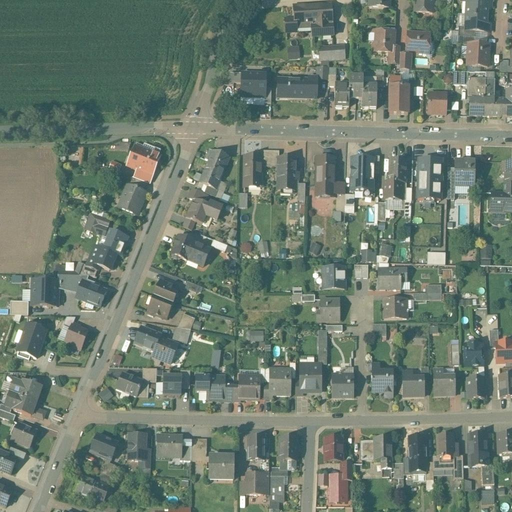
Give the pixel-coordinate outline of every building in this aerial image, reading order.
[(369,0),(369,8),(388,10),(389,2),(390,0),(369,0)] [(414,0),(414,14),(432,15),(432,0),(414,0)] [(477,1),(467,0),(467,4),(466,16),(486,18),(486,11),(490,10),(491,2),(477,1)] [(330,5),(293,7),(294,20),(295,28),(296,28),(311,27),(312,38),(322,38),(332,37),(330,5)] [(486,18),(466,16),(465,29),(465,32),(475,33),(489,34),(489,26),(486,24),(486,18)] [(294,20),(285,21),(286,33),(296,33),(296,28),(295,28),(294,20)] [(475,33),(465,32),(465,29),(458,28),(458,38),(475,39),(475,33)] [(394,34),(376,33),(375,43),(373,45),(373,50),(375,52),(375,53),(389,54),(393,54),(393,49),(394,34)] [(429,36),(408,35),(407,52),(415,52),(417,55),(423,55),(425,53),(425,47),(428,44),(429,36)] [(475,39),(458,38),(457,46),(468,47),(468,46),(474,46),(475,39)] [(323,59),(348,57),(347,42),(322,44),(323,59)] [(474,46),(468,46),(468,47),(467,68),(487,69),(488,47),(474,46)] [(302,60),(301,47),(288,48),(288,60),(302,60)] [(400,50),(393,49),(393,54),(389,54),(388,65),(399,66),(400,56),(400,50)] [(410,56),(400,56),(399,66),(399,72),(409,72),(410,56)] [(508,63),(499,62),(499,76),(507,76),(508,63)] [(328,69),(317,69),(316,79),(317,79),(317,82),(328,82),(328,77),(328,69)] [(415,74),(399,73),(399,81),(414,81),(415,74)] [(468,75),(452,74),(452,87),(467,87),(468,87),(468,75)] [(253,75),(242,75),(241,99),(253,99),(253,75)] [(265,75),(253,75),(253,99),(265,99),(265,75)] [(476,75),(476,90),(467,90),(466,102),(469,102),(469,118),(484,118),(485,84),(485,75),(476,75)] [(476,75),(468,75),(468,87),(467,87),(467,90),(476,90),(476,75)] [(498,76),(485,75),(485,84),(494,84),(498,84),(498,76)] [(499,76),(498,76),(498,84),(498,88),(506,88),(507,76),(499,76)] [(335,77),(328,77),(328,82),(327,88),(335,89),(335,86),(335,77)] [(355,81),(349,81),(349,86),(349,101),(355,101),(359,101),(362,101),(362,86),(363,86),(363,77),(355,77),(355,81)] [(308,82),(277,81),(277,100),(317,100),(317,82),(317,79),(316,79),(308,79),(308,82)] [(399,83),(398,89),(389,88),(389,116),(407,117),(408,84),(399,83)] [(494,84),(485,84),(484,118),(500,118),(500,102),(494,102),(494,84)] [(349,86),(335,86),(335,89),(334,109),(348,110),(349,101),(349,86)] [(363,86),(362,86),(362,101),(362,110),(376,110),(376,89),(376,87),(363,86)] [(439,96),(428,95),(428,115),(433,115),(433,117),(445,117),(445,112),(446,98),(439,98),(439,96)] [(160,159),(135,148),(127,167),(153,178),(160,159)] [(415,148),(415,159),(424,159),(425,148),(415,148)] [(272,153),(260,152),(260,158),(261,158),(261,168),(272,169),(272,153)] [(229,159),(213,153),(200,185),(206,188),(215,192),(215,191),(229,159)] [(260,158),(244,158),(244,187),(261,187),(261,168),(261,158),(260,158)] [(279,159),(278,159),(278,169),(277,192),(295,193),(295,182),(298,182),(298,174),(295,174),(296,160),(279,159)] [(334,160),(316,160),(316,186),(316,187),(316,197),(333,197),(333,196),(330,196),(330,187),(333,187),(334,160)] [(372,161),(352,161),(351,193),(363,193),(363,196),(371,196),(371,200),(372,200),(372,176),(373,161),(372,161)] [(406,162),(389,162),(388,184),(384,184),(384,202),(393,202),(393,200),(402,200),(402,185),(406,185),(406,162)] [(441,163),(425,163),(418,163),(418,179),(417,202),(440,203),(441,163)] [(474,164),(454,163),(454,176),(454,188),(474,189),(474,164)] [(511,164),(502,164),(502,175),(504,175),(504,195),(504,202),(511,201),(511,164)] [(151,180),(140,176),(138,181),(147,185),(149,185),(151,180)] [(138,181),(132,179),(129,188),(144,194),(147,185),(138,181)] [(129,188),(127,187),(121,202),(124,203),(121,210),(137,217),(146,195),(144,194),(129,188)] [(215,192),(206,188),(204,195),(215,199),(218,192),(215,191),(215,192)] [(207,197),(192,191),(188,200),(193,202),(193,201),(204,206),(207,197)] [(247,196),(238,195),(238,209),(247,210),(247,196)] [(504,195),(491,195),(490,214),(511,214),(511,201),(504,202),(504,195)] [(345,196),(336,196),(335,213),(344,214),(344,208),(345,196)] [(353,196),(345,196),(344,208),(352,209),(353,196)] [(204,206),(193,201),(193,202),(186,220),(196,224),(202,227),(206,218),(217,222),(222,210),(209,205),(208,207),(204,206)] [(386,205),(378,204),(377,222),(385,223),(386,205)] [(304,206),(293,205),(293,213),(299,213),(299,216),(304,216),(304,206)] [(99,227),(92,224),(94,217),(91,216),(85,231),(96,236),(99,227)] [(110,222),(94,217),(92,224),(99,227),(108,229),(110,222)] [(196,224),(186,220),(182,229),(192,233),(196,224)] [(127,240),(110,233),(107,240),(109,241),(105,251),(103,250),(103,251),(116,257),(120,258),(127,240)] [(195,245),(178,238),(171,256),(187,263),(189,258),(199,263),(198,267),(203,269),(210,251),(194,245),(195,245)] [(227,247),(213,242),(210,248),(224,254),(227,247)] [(269,256),(267,242),(258,243),(261,258),(269,256)] [(389,259),(392,248),(382,245),(379,256),(389,259)] [(480,260),(492,260),(491,246),(479,247),(480,260)] [(103,251),(96,248),(88,268),(87,268),(97,272),(99,268),(109,272),(112,271),(113,267),(112,265),(116,257),(103,251)] [(376,251),(361,251),(361,262),(376,262),(376,251)] [(425,265),(445,266),(445,253),(426,253),(425,265)] [(97,272),(87,268),(88,268),(83,266),(78,277),(89,278),(95,278),(97,272)] [(344,269),(323,269),(323,291),(344,291),(344,269)] [(407,271),(378,271),(378,291),(401,291),(401,289),(407,289),(407,285),(407,271)] [(78,277),(58,277),(58,282),(58,290),(77,290),(78,277)] [(89,278),(78,277),(77,290),(77,295),(81,296),(85,285),(86,285),(89,278)] [(58,282),(31,282),(31,307),(57,309),(58,290),(58,282)] [(160,283),(147,315),(154,318),(156,317),(166,321),(179,290),(160,283)] [(199,288),(188,283),(185,291),(196,295),(199,288)] [(86,285),(85,285),(81,296),(79,301),(100,309),(106,293),(86,285)] [(441,287),(425,287),(425,296),(441,295),(441,287)] [(339,322),(339,301),(320,302),(321,313),(317,313),(317,323),(339,322)] [(405,301),(383,301),(383,313),(385,313),(385,321),(407,321),(407,314),(406,312),(405,312),(405,301)] [(28,304),(10,303),(10,317),(28,317),(28,304)] [(195,321),(183,315),(177,329),(186,331),(190,332),(195,321)] [(488,324),(498,324),(497,315),(488,316),(488,324)] [(75,319),(66,319),(63,326),(71,329),(72,327),(75,319)] [(397,326),(372,326),(373,339),(397,338),(397,326)] [(46,333),(27,327),(17,354),(36,361),(46,333)] [(87,333),(72,327),(71,329),(65,344),(81,350),(87,333)] [(161,338),(141,329),(134,346),(154,354),(161,338)] [(177,329),(175,329),(172,341),(184,344),(186,331),(177,329)] [(249,332),(249,342),(262,342),(262,332),(249,332)] [(497,332),(489,332),(490,350),(496,350),(495,345),(498,345),(497,332)] [(178,347),(161,340),(161,338),(154,354),(152,359),(170,366),(178,347)] [(511,344),(498,345),(495,345),(496,350),(497,365),(505,365),(511,364),(511,344)] [(482,346),(464,347),(465,369),(483,368),(482,346)] [(217,369),(220,351),(212,350),(209,368),(217,369)] [(119,365),(121,359),(115,357),(113,363),(119,365)] [(321,366),(300,366),(300,383),(302,383),(302,392),(310,392),(310,394),(321,394),(321,366)] [(379,374),(379,367),(372,367),(372,395),(385,395),(385,399),(392,399),(392,374),(379,374)] [(279,370),(269,370),(269,385),(269,397),(272,397),(290,398),(290,374),(279,374),(279,370)] [(156,371),(143,371),(142,383),(143,383),(149,384),(156,384),(156,371)] [(443,379),(442,371),(433,371),(434,398),(455,397),(454,378),(443,379)] [(180,373),(180,379),(181,379),(180,391),(189,391),(190,373),(180,373)] [(421,379),(412,380),(411,374),(402,374),(403,399),(424,398),(423,381),(423,379),(421,379)] [(26,376),(7,375),(4,384),(12,387),(13,382),(22,385),(23,382),(24,383),(26,376)] [(142,383),(122,375),(116,391),(136,399),(143,383),(142,383)] [(341,376),(332,376),(332,400),(353,400),(353,389),(352,389),(352,381),(353,381),(353,378),(341,378),(341,376)] [(511,376),(506,377),(499,377),(500,400),(511,399),(511,376)] [(180,398),(180,391),(181,379),(180,379),(164,378),(163,397),(180,398)] [(260,383),(248,382),(248,379),(239,379),(238,391),(238,401),(240,401),(259,401),(260,385),(260,383)] [(485,380),(467,381),(467,402),(485,401),(485,380)] [(224,381),(204,381),(204,394),(207,394),(207,402),(222,402),(224,402),(224,385),(224,381)] [(22,385),(13,382),(12,387),(9,394),(36,404),(41,389),(24,383),(23,382),(22,385)] [(149,384),(143,383),(136,399),(148,399),(149,384)] [(233,385),(224,385),(224,402),(222,402),(222,403),(233,403),(233,391),(233,385)] [(269,385),(264,385),(264,402),(272,402),(272,397),(269,397),(269,385)] [(97,394),(103,404),(112,397),(106,388),(97,394)] [(36,404),(9,394),(5,407),(4,408),(12,411),(14,411),(13,412),(31,418),(36,404)] [(4,408),(5,407),(1,406),(0,408),(0,411),(10,415),(12,411),(4,408)] [(10,415),(0,411),(0,419),(13,423),(15,417),(10,415)] [(36,433),(18,425),(11,442),(29,450),(36,433)] [(511,435),(497,436),(498,457),(509,457),(511,456),(511,435)] [(485,436),(468,437),(469,458),(486,458),(485,436)] [(117,446),(97,437),(90,454),(110,462),(117,446)] [(129,437),(128,463),(139,463),(144,463),(145,452),(145,437),(129,437)] [(182,439),(158,438),(157,459),(171,459),(171,456),(180,457),(180,460),(181,460),(181,448),(182,439)] [(453,438),(437,438),(437,458),(437,459),(452,459),(457,459),(457,458),(457,447),(453,447),(453,438)] [(425,439),(408,439),(408,460),(408,461),(426,461),(425,439)] [(264,440),(247,441),(248,462),(262,462),(265,462),(264,440)] [(297,441),(280,440),(279,462),(296,463),(296,453),(299,453),(299,447),(297,447),(297,441)] [(342,462),(341,440),(324,441),(325,463),(342,462)] [(391,440),(373,440),(373,446),(374,455),(374,462),(381,462),(381,472),(391,471),(391,466),(391,462),(391,440)] [(191,463),(191,464),(209,465),(210,460),(206,460),(207,441),(192,441),(191,444),(191,463)] [(181,460),(180,460),(180,463),(191,463),(191,444),(191,448),(181,448),(181,460)] [(144,463),(139,463),(138,470),(150,470),(151,453),(145,452),(144,463)] [(17,461),(0,453),(0,472),(10,477),(17,461)] [(452,459),(437,459),(437,458),(432,459),(433,464),(433,472),(452,472),(452,459)] [(462,458),(457,458),(457,459),(452,459),(452,472),(453,482),(463,481),(462,458)] [(486,458),(469,458),(469,469),(481,469),(486,468),(486,458)] [(234,460),(210,459),(210,460),(209,465),(209,480),(233,481),(234,460)] [(426,461),(408,461),(408,460),(403,460),(403,465),(403,477),(425,477),(426,477),(426,465),(426,461)] [(269,462),(265,462),(262,462),(262,465),(260,465),(260,476),(269,476),(269,462)] [(433,472),(433,464),(426,465),(426,477),(425,477),(425,482),(433,482),(433,472)] [(116,471),(103,465),(99,474),(112,479),(116,471)] [(352,465),(341,465),(341,478),(341,483),(346,483),(352,483),(352,465)] [(403,465),(391,466),(391,471),(391,481),(403,481),(403,477),(403,465)] [(493,467),(486,468),(481,469),(482,487),(494,487),(493,467)] [(112,479),(99,474),(96,481),(109,487),(112,479)] [(260,476),(247,476),(246,497),(263,497),(263,496),(269,496),(269,476),(260,476)] [(284,477),(271,477),(270,488),(284,488),(284,477)] [(328,477),(320,477),(319,487),(328,487),(328,477)] [(95,484),(80,478),(74,493),(89,500),(89,499),(95,485),(95,484)] [(346,483),(341,483),(341,478),(330,478),(330,491),(328,491),(328,497),(330,497),(330,503),(346,503),(346,483)] [(112,492),(95,485),(89,499),(103,505),(105,499),(108,501),(112,492)] [(12,493),(0,487),(0,506),(6,509),(12,493)] [(284,488),(270,488),(270,504),(277,504),(284,504),(284,488)] [(493,505),(492,491),(480,492),(480,506),(493,505)] [(135,494),(125,494),(124,501),(135,502),(135,494)]
